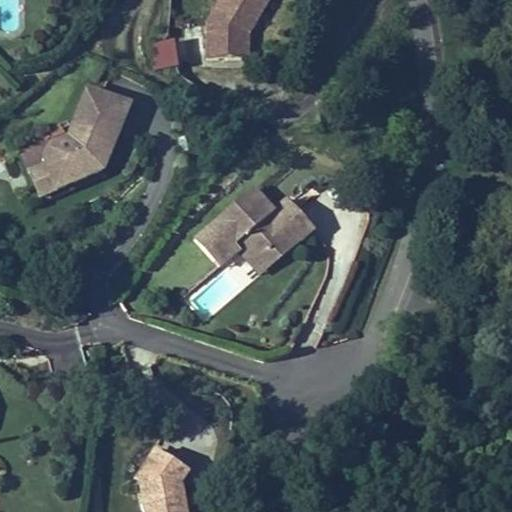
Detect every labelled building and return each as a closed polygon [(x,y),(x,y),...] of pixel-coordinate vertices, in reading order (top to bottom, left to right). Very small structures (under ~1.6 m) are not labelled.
[(248,32),(268,2),(264,0),(223,0),(207,26),(207,62),(241,61),(242,29),(248,32)] [(173,38),(151,41),(155,67),(176,64),(173,38)] [(134,108),(89,89),(71,139),(51,146),(43,161),(45,166),(57,196),(106,176),(134,108)] [(41,202),(57,196),(45,166),(29,172),(41,202)] [(292,249),(312,232),(294,211),(286,219),(276,208),(269,215),(251,194),(194,245),(214,267),(235,249),(239,254),(249,265),(265,251),(271,258),(287,243),(292,249)] [(286,219),(294,211),(285,201),(276,208),(286,219)] [(249,265),(260,277),(292,249),(287,243),(271,258),(265,251),(249,265)] [(235,249),(214,267),(218,272),(239,254),(235,249)] [(187,475),(153,453),(137,477),(143,511),(185,511),(180,487),(187,475)]
